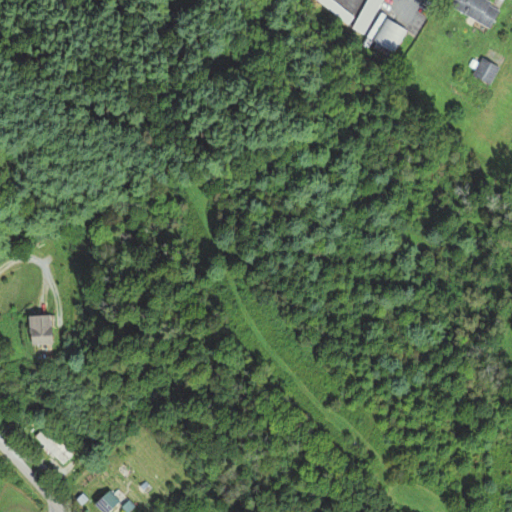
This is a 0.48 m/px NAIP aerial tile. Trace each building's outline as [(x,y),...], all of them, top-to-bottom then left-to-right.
[(334,0),(317,0),(347,23),(354,15),(334,0)] [(366,0),(352,26),(364,33),(382,0),(366,0)] [(453,0),(451,4),(490,27),(499,10),(482,0),(453,0)] [(386,18),(373,40),(393,52),(406,29),(386,18)] [(483,58),(474,73),(491,83),(499,67),(483,58)] [(23,317),(23,347),(48,347),(48,317),(23,317)] [(74,457),(45,428),(34,438),(64,468),(74,457)] [(94,511),(114,511),(114,497),(94,497),(94,511)]
